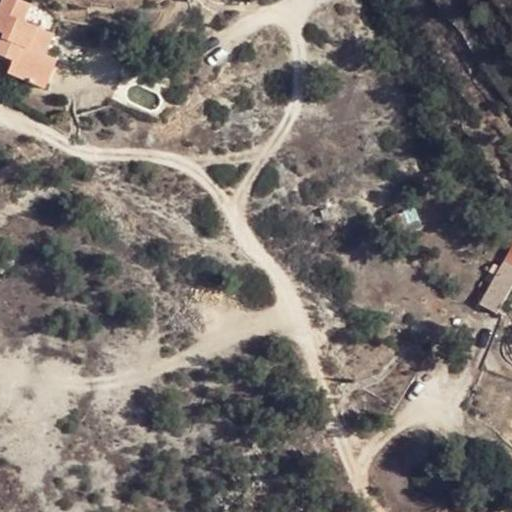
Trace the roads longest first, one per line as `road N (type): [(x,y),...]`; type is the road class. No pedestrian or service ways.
road 1 (track): [(294,0),(291,114),(240,188),(237,218),(291,300),(325,408),(375,511)]
road 2 (track): [(237,218),(210,179),(186,163),(87,152),(0,117)]
road 3 (track): [(356,486),(370,452),(468,370)]
